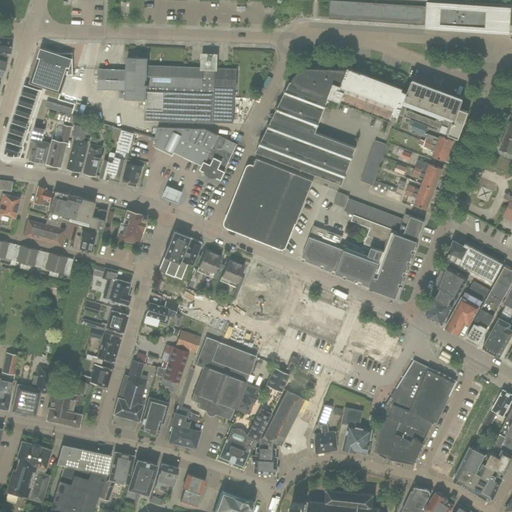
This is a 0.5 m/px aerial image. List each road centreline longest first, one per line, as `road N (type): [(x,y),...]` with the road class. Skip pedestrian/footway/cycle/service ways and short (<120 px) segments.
road 1 (residential): [(289,41),(32,29)]
road 2 (residential): [(211,230),(289,41)]
road 3 (residential): [(489,511),(431,479),(341,458),(306,464)]
road 4 (residential): [(99,436),(187,456),(276,492)]
road 5 (residential): [(361,293),(298,443),(306,464)]
road 6 (residential): [(99,436),(147,273)]
road 7 (residential): [(361,293),(211,230)]
road 8 (residential): [(445,223),(491,94),(489,77)]
road 9 (residential): [(168,212),(35,173)]
road 10 (residential): [(17,238),(147,273)]
road 11 (residential): [(500,51),(486,42),(377,36)]
road 12 (residential): [(489,77),(403,55),(377,36)]
